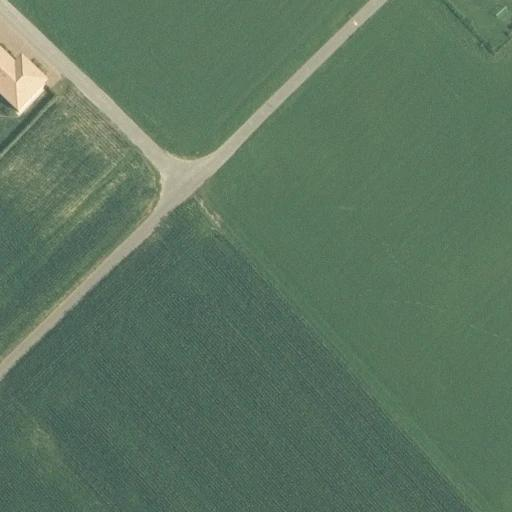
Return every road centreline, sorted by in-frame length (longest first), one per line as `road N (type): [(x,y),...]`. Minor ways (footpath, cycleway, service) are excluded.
road 1 (track): [(486,511),(189,186),(0,5)]
road 2 (track): [(378,0),(0,371)]
